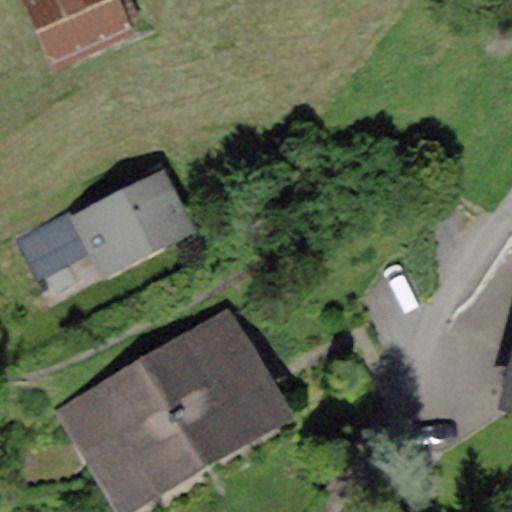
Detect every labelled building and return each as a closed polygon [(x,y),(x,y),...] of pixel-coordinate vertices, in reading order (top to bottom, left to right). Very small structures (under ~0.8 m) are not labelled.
[(129,0),(37,0),(57,41),(132,6),(129,0)] [(89,228),(102,254),(179,216),(157,171),(111,194),(106,184),(24,224),(38,253),(89,228)] [(218,329),(88,406),(129,475),(258,399),(218,329)] [(297,460),(247,507),(251,511),(303,511),(320,484),(297,460)] [(105,511),(251,511),(247,507),(229,487),(106,511),(105,511)]
